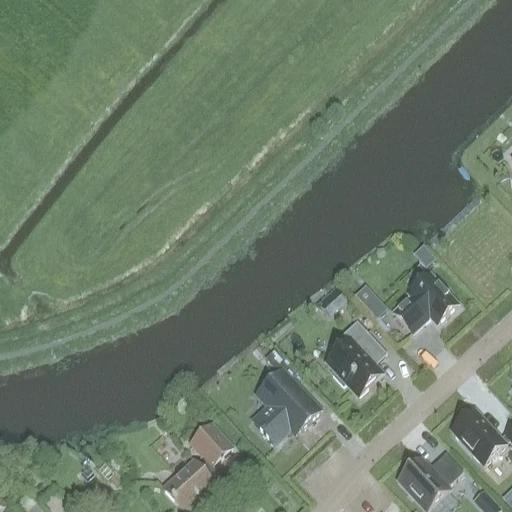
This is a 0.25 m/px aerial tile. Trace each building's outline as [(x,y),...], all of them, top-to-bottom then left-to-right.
[(412,301),(394,317),(413,337),(431,321),(437,329),(458,309),(447,297),(449,295),(438,283),(436,285),(431,279),(410,299),(412,301)] [(336,292),(318,308),(322,312),(335,300),(342,308),(347,304),(336,292)] [(376,300),(365,310),(375,321),(386,311),(376,300)] [(347,387),(359,401),(383,379),(375,370),(387,359),(358,326),(344,339),(351,347),(328,367),(335,375),(332,378),(344,391),(347,387)] [(273,355),(264,364),(273,373),(277,370),(282,375),(289,382),(297,375),(285,363),(283,365),(273,355)] [(254,426),(275,448),(291,433),(296,439),(321,416),(289,382),(282,375),(258,399),(270,411),(254,426)] [(475,413),(452,435),(484,470),(511,445),(511,433),(502,442),(475,413)] [(213,428),(201,438),(191,447),(203,461),(196,468),(195,467),(164,494),(180,511),(190,511),(205,500),(207,502),(218,492),(204,476),(211,470),(212,471),(223,462),(234,452),(213,428)] [(430,473),(421,463),(399,484),(424,511),(433,511),(451,496),(447,492),(464,477),(446,458),(430,473)] [(87,482),(93,476),(88,471),(81,477),(87,482)] [(36,484),(29,477),(21,483),(28,491),(36,484)] [(117,489),(121,485),(114,477),(114,478),(110,481),(117,489)] [(500,511),(485,495),(475,504),(482,511),(485,511),(490,508),(493,511),(500,511)] [(511,505),(511,495),(503,503),(508,509),(511,505)]
